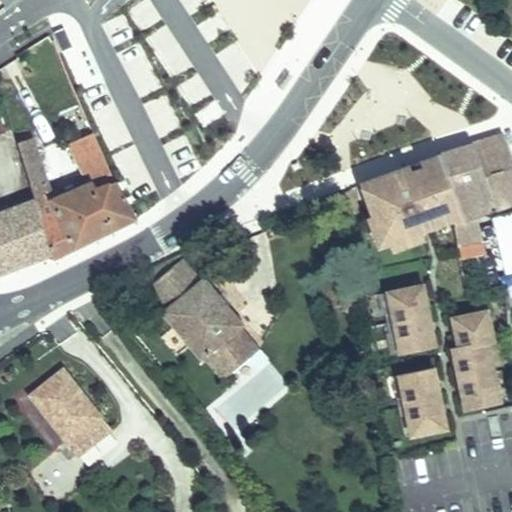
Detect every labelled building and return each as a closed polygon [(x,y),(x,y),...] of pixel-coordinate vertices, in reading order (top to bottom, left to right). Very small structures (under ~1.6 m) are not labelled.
[(60,39),(46,47),(66,88),(80,80),(60,39)] [(27,123),(9,129),(32,194),(35,201),(51,192),(27,123)] [(451,149),(374,178),(386,211),(380,213),(390,241),(400,237),(404,247),(436,236),(433,226),(445,221),(462,215),(472,244),(477,261),(490,257),(504,252),(492,215),(511,208),(511,137),(509,130),(451,149)] [(227,135),(215,148),(223,154),(234,142),(227,135)] [(51,192),(35,201),(55,257),(134,215),(94,141),(74,151),(85,174),(51,192)] [(35,201),(32,194),(0,205),(0,265),(51,247),(35,201)] [(175,254),(142,287),(165,309),(162,311),(209,356),(211,353),(230,372),(266,334),(246,315),(250,310),(205,268),(202,272),(179,252),(175,254)] [(370,270),(355,272),(360,299),(374,296),(370,270)] [(434,282),(400,289),(406,320),(441,313),(439,305),(444,304),(442,297),(438,298),(434,282)] [(500,308),(465,316),(467,325),(463,326),(464,333),(468,332),(471,345),(499,339),(500,340),(506,339),(500,308)] [(441,313),(406,320),(413,351),(430,347),(447,344),(444,328),(449,327),(447,320),(443,321),(441,313)] [(511,395),(499,340),(465,347),(466,349),(462,350),(463,357),(467,356),(472,377),(468,378),(469,385),(473,384),(478,407),(511,399),(511,395)] [(69,357),(33,385),(81,447),(117,419),(73,362),(69,357)] [(446,367),(412,374),(418,405),(453,398),(451,390),(456,389),(454,382),(450,383),(446,367)] [(453,398),(419,405),(425,436),(460,429),(456,413),(460,412),(459,405),(454,405),(453,398)]
